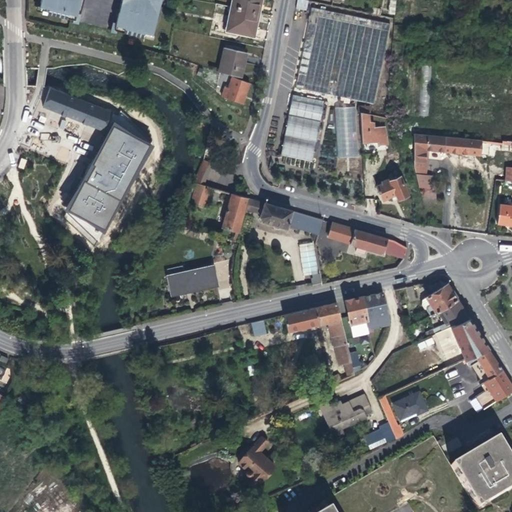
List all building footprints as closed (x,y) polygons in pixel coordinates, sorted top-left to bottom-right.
[(75,20),(80,0),(41,0),(39,6),(61,12),(60,17),(73,20),(75,20)] [(78,24),(84,0),(80,0),(75,20),(73,20),(72,22),(78,24)] [(113,30),(121,0),(117,0),(109,32),(115,33),(116,31),(113,30)] [(152,31),(160,0),(121,0),(113,30),(116,31),(129,34),(130,29),(151,35),(152,31)] [(232,0),(231,7),(258,13),(260,0),(232,0)] [(308,1),(304,0),(297,0),(296,8),(306,10),(308,1)] [(60,17),(61,12),(39,6),(40,3),(38,2),(36,10),(60,17)] [(256,24),(258,13),(231,7),(226,31),(253,37),(256,24)] [(296,88),(374,104),(390,24),(312,8),(296,88)] [(152,31),(151,35),(130,29),(129,34),(150,40),(153,40),(155,32),(152,31)] [(231,75),(231,76),(240,79),(244,63),(245,53),(224,48),(219,72),(231,75)] [(52,58),(53,68),(64,65),(79,63),(130,80),(132,71),(65,53),(52,58)] [(492,123),(494,86),(511,87),(511,66),(440,63),(437,120),(492,123)] [(208,76),(210,69),(197,65),(194,75),(199,77),(201,73),(208,76)] [(410,66),(407,115),(429,116),(432,66),(410,66)] [(249,81),(240,79),(231,76),(227,89),(224,88),(221,97),(242,104),(246,91),(249,81)] [(114,127),(118,129),(124,114),(51,85),(43,105),(106,130),(108,125),(114,127)] [(281,154),(331,166),(344,106),(294,95),(292,105),(281,154)] [(357,112),(360,113),(370,115),(371,110),(371,108),(358,105),(357,112)] [(388,113),(371,110),(370,115),(387,118),(388,113)] [(370,122),(370,115),(360,113),(362,144),(374,143),(377,143),(377,146),(387,145),(385,129),(384,128),(384,127),(374,127),(374,123),(370,122)] [(154,147),(114,127),(67,211),(106,235),(154,147)] [(435,151),(446,152),(447,137),(413,134),(414,167),(418,187),(431,189),(432,178),(426,178),(428,162),(425,162),(426,151),(435,151)] [(500,152),(509,152),(510,141),(501,140),(501,143),(451,138),(451,137),(447,137),(446,152),(495,157),(495,151),(500,152)] [(196,182),(202,184),(211,163),(203,160),(193,181),(196,182)] [(398,200),(408,196),(400,178),(391,182),(389,179),(382,182),(382,185),(378,187),(384,201),(394,197),(397,196),(398,200)] [(203,203),(208,185),(202,184),(196,182),(190,199),(203,203)] [(34,186),(27,195),(44,211),(52,203),(51,202),(34,186)] [(239,231),(244,208),(247,196),(231,192),(222,226),(239,231)] [(318,233),(322,218),(247,196),(244,208),(261,213),(260,215),(262,220),(272,222),(274,226),(278,227),(282,225),(287,227),(289,221),(298,224),(297,227),(318,233)] [(506,226),(511,226),(511,205),(500,204),(498,225),(506,226)] [(365,247),(383,252),(388,237),(358,229),(332,221),(327,235),(349,242),(349,243),(356,245),(355,249),(364,252),(365,247)] [(383,252),(403,258),(407,246),(396,240),(388,237),(383,252)] [(212,265),(169,275),(173,293),(189,289),(216,283),(212,265)] [(430,314),(437,310),(456,300),(451,292),(445,283),(419,300),(417,307),(420,312),(426,313),(428,311),(430,314)] [(373,293),(361,296),(367,319),(368,328),(388,324),(389,322),(382,291),(373,293)] [(368,328),(367,319),(361,296),(352,298),(344,300),(353,335),(369,331),(368,328)] [(435,333),(438,331),(468,318),(461,306),(456,300),(437,310),(445,323),(432,328),(434,333),(435,333)] [(333,345),(337,344),(346,342),(337,301),(302,310),(283,314),(286,330),(328,320),(333,345)] [(461,351),(483,341),(476,330),(468,318),(438,331),(435,333),(446,357),(461,351)] [(267,332),(263,319),(250,322),(253,335),(267,332)] [(417,344),(420,351),(435,344),(431,337),(417,344)] [(483,341),(461,351),(464,358),(488,348),(483,341)] [(342,363),(351,361),(349,352),(346,342),(337,344),(342,363)] [(372,346),(349,352),(351,361),(353,371),(367,365),(375,356),(372,346)] [(464,358),(468,365),(472,363),(483,381),(488,389),(481,393),(476,397),(482,408),(511,389),(511,384),(496,360),(488,348),(464,358)] [(451,373),(468,365),(464,358),(447,365),(451,373)] [(476,385),(481,393),(488,389),(483,381),(476,385)] [(419,390),(393,402),(400,419),(410,414),(416,411),(417,413),(427,408),(419,390)] [(318,403),(330,429),(340,424),(341,427),(366,416),(364,413),(372,409),(364,392),(342,402),(340,405),(335,405),(332,407),(330,403),(329,398),(318,403)] [(378,396),(395,438),(401,435),(384,393),(378,396)] [(340,398),(330,403),(332,407),(335,405),(340,405),(342,402),(340,398)] [(343,432),(341,427),(340,424),(330,429),(333,437),(343,432)] [(369,443),(383,436),(380,429),(365,435),(369,443)] [(261,435),(238,460),(247,468),(246,469),(245,470),(245,473),(246,474),(248,474),(245,478),(254,486),(274,464),(259,451),(268,441),(261,435)] [(492,447),(455,468),(480,511),(482,511),(511,493),(511,463),(500,443),(492,447)] [(467,445),(453,453),(456,459),(470,450),(467,445)]
